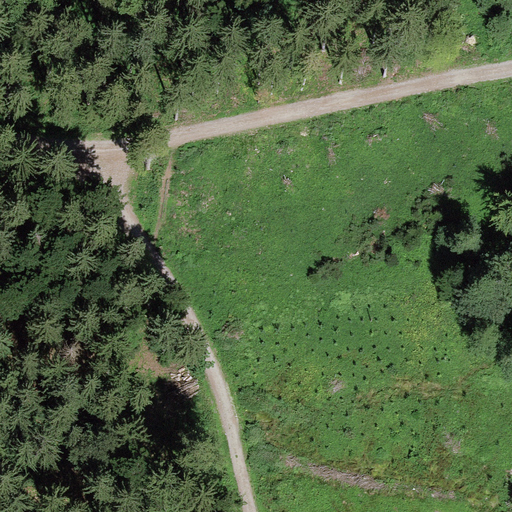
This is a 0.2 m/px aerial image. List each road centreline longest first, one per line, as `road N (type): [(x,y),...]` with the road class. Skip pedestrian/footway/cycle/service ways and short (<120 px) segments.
road 1 (track): [(84,155),(511,64)]
road 2 (track): [(246,511),(202,340),(114,189),(84,155)]
